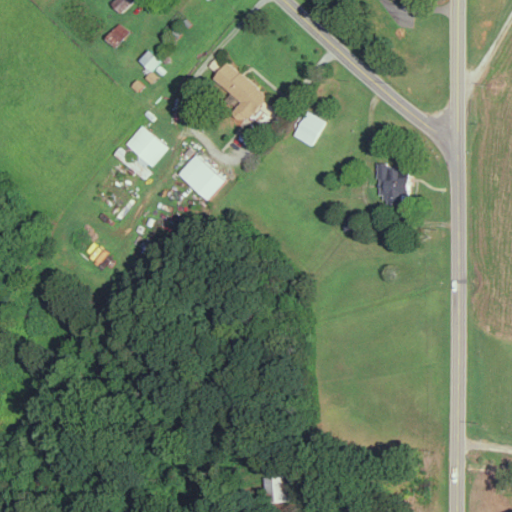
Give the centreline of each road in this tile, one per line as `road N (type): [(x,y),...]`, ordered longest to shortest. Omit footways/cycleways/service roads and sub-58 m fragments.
road 1 (tertiary): [(457,511),(459,0)]
road 2 (residential): [(457,141),(286,0)]
